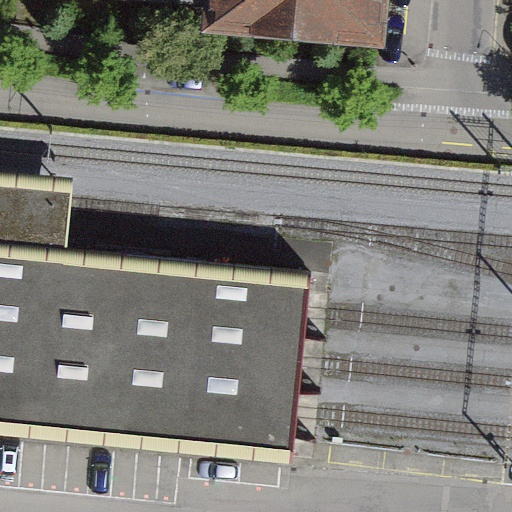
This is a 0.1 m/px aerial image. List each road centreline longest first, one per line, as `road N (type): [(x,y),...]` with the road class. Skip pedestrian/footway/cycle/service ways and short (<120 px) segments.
road 1 (residential): [(459,133),(0,89)]
road 2 (residential): [(459,133),(470,0)]
